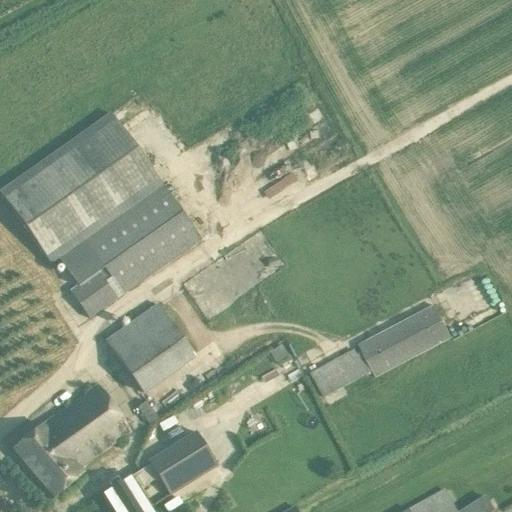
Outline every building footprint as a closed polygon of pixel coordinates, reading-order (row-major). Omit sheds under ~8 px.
[(112,116),(35,170),(0,194),(49,266),(59,259),(77,285),(69,291),(88,319),(172,260),(200,242),(112,116)] [(141,393),(193,356),(157,306),(106,343),(141,393)] [(451,339),(450,338),(434,307),(359,347),(362,353),(356,357),(354,352),(311,375),(324,399),(372,373),(375,379),(451,339)] [(97,389),(42,428),(41,427),(11,451),(53,500),(82,476),(78,471),(129,433),(97,389)] [(158,420),(146,403),(137,410),(149,427),(158,420)] [(130,477),(101,495),(112,511),(152,511),(139,491),(155,481),(156,482),(159,480),(170,497),(171,496),(217,467),(218,467),(197,433),(149,462),(151,464),(150,464),(151,466),(131,478),(130,477)] [(457,511),(446,492),(410,511),(457,511)] [(496,511),(488,499),(467,511),(496,511)]
